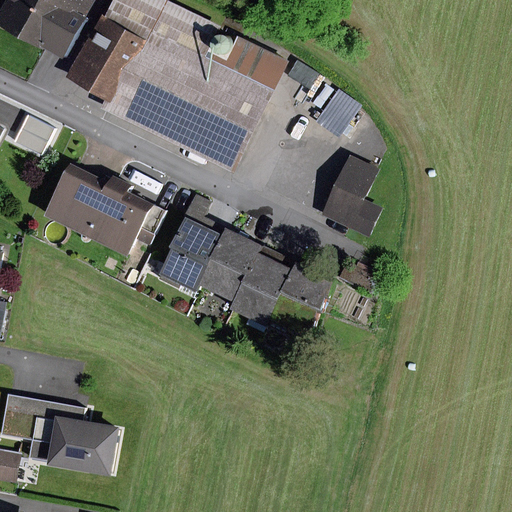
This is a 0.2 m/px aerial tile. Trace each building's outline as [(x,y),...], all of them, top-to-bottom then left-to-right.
[(10,0),(7,6),(0,2),(0,27),(45,52),(46,50),(64,60),(97,0),(10,0)] [(235,174),(291,60),(167,0),(114,0),(106,17),(103,15),(67,78),(110,103),(106,110),(235,174)] [(58,129),(34,117),(22,142),(45,154),(58,129)] [(366,200),(380,169),(350,156),(323,216),(370,237),(383,208),(366,200)] [(104,191),(66,173),(45,216),(128,257),(149,213),(123,200),(125,196),(106,187),(104,191)] [(196,196),(186,218),(201,225),(211,202),(196,196)] [(201,225),(186,218),(159,275),(197,293),(200,287),(224,236),(201,225)] [(227,230),(224,236),(200,287),(234,303),(258,252),(261,246),(227,230)] [(294,270),(258,252),(234,303),(230,309),(267,327),(283,294),(294,270)] [(380,277),(347,261),(339,278),(372,294),(380,277)] [(297,263),(294,270),(283,294),(321,311),(335,280),(297,263)] [(86,409),(10,395),(3,436),(33,441),(30,459),(50,462),(49,466),(112,477),(120,429),(83,422),(86,409)] [(23,454),(0,450),(0,480),(17,484),(23,454)]
